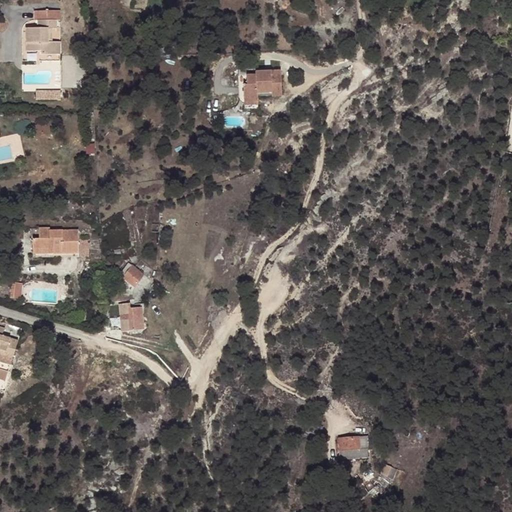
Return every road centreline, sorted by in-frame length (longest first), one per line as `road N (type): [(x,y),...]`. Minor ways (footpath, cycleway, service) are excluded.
road 1 (track): [(356,63),(351,88),(330,113),(297,221),(262,260),(231,320)]
road 2 (residential): [(0,312),(140,356),(185,387),(231,320)]
